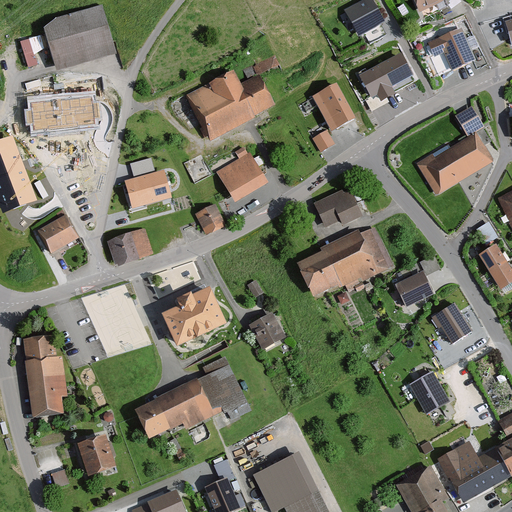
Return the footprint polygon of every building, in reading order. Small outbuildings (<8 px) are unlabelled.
[(379,22),(382,20),(370,0),(367,0),(349,11),(361,32),(363,31),(370,43),(386,34),(379,22)] [(416,0),(422,13),(449,0),(416,0)] [(45,28),(59,71),(118,56),(105,4),(56,19),(45,28)] [(462,27),(429,43),(435,57),(445,52),(454,72),(478,61),(462,27)] [(20,43),(28,70),(39,67),(36,56),(45,53),(40,36),(20,43)] [(401,55),(361,76),(372,96),(366,99),(372,110),(388,102),(385,97),(394,93),(390,86),(412,74),(401,55)] [(267,70),(280,66),(276,56),(263,61),(267,70)] [(235,73),(189,96),(212,141),(280,107),(264,74),(242,85),(235,73)] [(353,118),(335,86),(316,96),(334,129),(353,118)] [(92,91),(28,97),(31,130),(95,124),(92,91)] [(434,153),(417,163),(437,197),(496,162),(479,133),(488,129),(475,106),(458,116),(471,139),(437,159),(434,153)] [(334,143),(327,131),(314,139),(321,151),(334,143)] [(0,143),(0,202),(3,211),(35,199),(13,139),(0,143)] [(218,171),(238,205),(272,184),(252,150),(247,153),(244,147),(237,151),(241,158),(218,171)] [(151,157),(130,163),(134,175),(155,170),(151,157)] [(163,171),(126,181),(133,207),(171,197),(163,171)] [(317,202),(328,227),(341,222),(343,225),(364,216),(351,187),(317,202)] [(511,191),(499,199),(511,222),(511,191)] [(197,214),(207,234),(224,225),(215,206),(197,214)] [(41,231),(52,251),(77,237),(66,217),(41,231)] [(489,222),(479,229),(488,244),(498,237),(489,222)] [(146,228),(107,241),(116,268),(155,255),(146,228)] [(302,264),(317,295),(342,283),(345,288),(349,286),(351,291),(395,269),(375,228),(302,264)] [(511,264),(500,244),(480,256),(501,291),(511,284),(511,264)] [(399,285),(409,307),(435,295),(426,276),(442,269),(434,253),(419,261),(425,273),(399,285)] [(262,292),(256,281),(249,285),(255,296),(262,292)] [(184,308),(165,316),(179,349),(232,326),(214,286),(181,301),(184,308)] [(435,318),(454,346),(476,331),(457,303),(435,318)] [(276,312),(251,325),(265,352),(290,339),(276,312)] [(50,336),(25,339),(34,417),(67,414),(63,397),(69,396),(59,355),(50,336)] [(207,376),(137,409),(152,440),(185,425),(188,429),(226,411),(231,421),(251,411),(225,357),(203,368),(207,376)] [(410,385),(426,415),(452,402),(435,371),(410,385)] [(511,414),(499,421),(508,439),(511,436),(511,414)] [(109,435),(80,445),(90,477),(120,468),(109,435)] [(511,441),(499,447),(511,474),(511,441)] [(494,449),(479,458),(471,444),(441,461),(466,504),(511,479),(494,449)] [(276,511),(282,509),(319,491),(299,451),(252,474),(270,511),(276,511)] [(228,460),(215,465),(222,482),(234,477),(228,460)] [(66,471),(48,474),(51,488),(69,484),(66,471)] [(448,511),(429,472),(399,487),(411,511),(448,511)] [(228,481),(207,489),(216,511),(237,511),(240,511),(228,481)] [(145,505),(132,510),(132,511),(185,511),(176,488),(144,501),(145,505)] [(329,511),(319,491),(282,509),(283,511),(329,511)]
